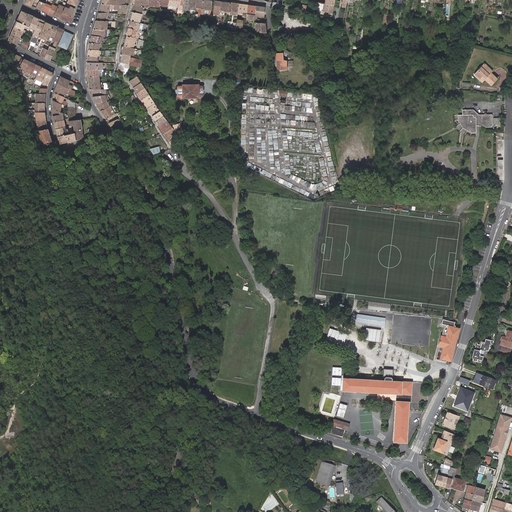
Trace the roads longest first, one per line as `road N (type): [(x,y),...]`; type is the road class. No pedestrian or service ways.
road 1 (residential): [(111,136),(151,204),(189,377)]
road 2 (residential): [(189,377),(207,397),(387,461)]
road 3 (residential): [(163,511),(189,377)]
